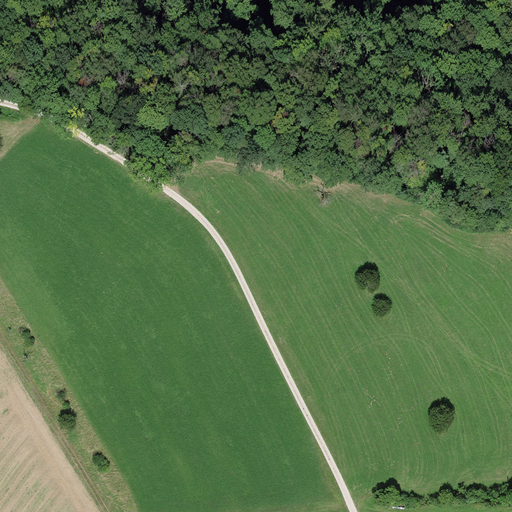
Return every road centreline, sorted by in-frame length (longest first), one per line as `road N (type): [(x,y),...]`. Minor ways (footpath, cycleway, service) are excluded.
road 1 (track): [(352,511),(210,229)]
road 2 (track): [(0,104),(47,118),(103,151),(210,229)]
road 3 (track): [(0,338),(100,506)]
